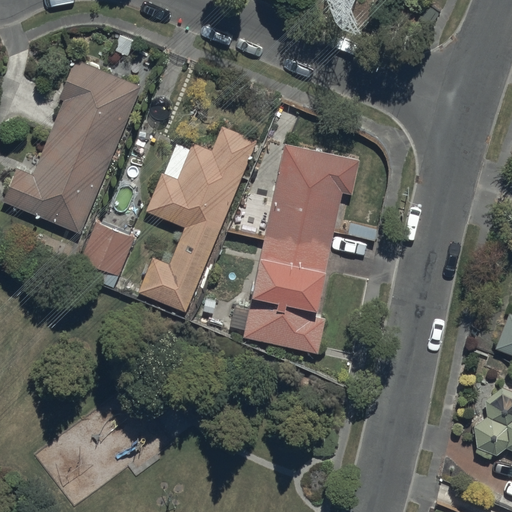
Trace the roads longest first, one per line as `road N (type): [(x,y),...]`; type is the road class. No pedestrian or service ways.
road 1 (residential): [(375,511),(466,110)]
road 2 (residential): [(466,110),(178,0)]
